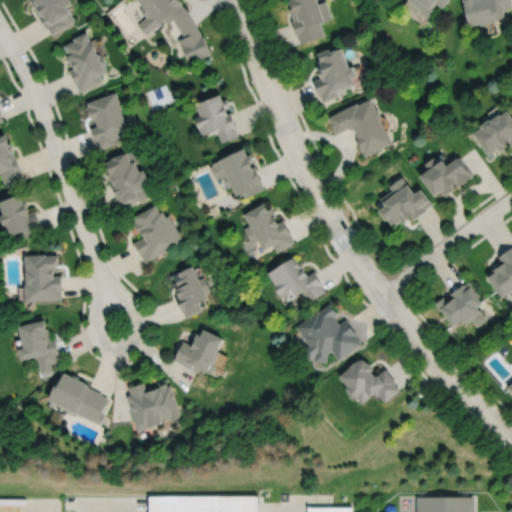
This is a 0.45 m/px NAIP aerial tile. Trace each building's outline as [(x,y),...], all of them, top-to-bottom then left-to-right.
[(37,0),(35,1),(39,8),(39,7),(43,13),(41,14),(49,28),(50,27),(54,32),(75,20),(70,11),(66,4),(70,2),(69,0),(37,0)] [(185,7),(181,3),(182,2),(180,0),(139,0),(144,5),(140,9),(146,16),(138,24),(147,34),(160,22),(160,21),(164,18),(168,23),(173,18),(184,36),(178,38),(189,63),(210,54),(209,53),(211,52),(204,35),(202,36),(200,30),(185,7)] [(292,0),(294,6),(290,8),(294,20),(292,20),(297,35),(298,35),(301,43),(325,34),(321,21),(333,17),(327,0),(323,0),(320,1),(319,0),(292,0)] [(412,0),(423,8),(421,10),(429,16),(433,11),(432,10),(436,5),(442,10),(448,0),(412,0)] [(467,0),(462,1),(464,13),(466,12),(469,24),(480,21),(481,25),(491,23),(490,20),(505,16),(504,11),(511,9),(511,6),(510,0),(467,0)] [(87,31),(73,37),(75,40),(64,45),(68,54),(66,55),(70,63),(72,62),(74,67),(69,69),(76,85),(77,84),(80,91),(103,81),(99,73),(106,70),(108,69),(106,65),(107,64),(103,54),(101,55),(100,52),(98,53),(92,40),(91,40),(87,31)] [(331,47),(319,52),(322,59),(320,60),(323,66),(320,67),(323,76),(313,80),(320,95),(321,95),(324,102),(340,95),(338,91),(357,84),(356,82),(357,81),(355,76),(359,74),(355,64),(352,65),(344,45),(332,50),(331,47)] [(116,91),(87,102),(88,105),(86,106),(90,115),(91,115),(93,121),(95,120),(97,125),(90,128),(95,142),(97,142),(99,149),(117,143),(115,139),(128,135),(126,130),(129,130),(128,127),(129,127),(126,118),(125,118),(121,108),(122,108),(116,91)] [(221,93),(196,103),(200,114),(194,117),(199,128),(200,128),(203,135),(207,133),(208,135),(217,132),(222,142),(239,135),(236,128),(237,127),(231,111),(228,112),(226,108),(231,106),(228,98),(223,100),(221,93)] [(378,109),(373,97),(360,104),(359,102),(329,117),(337,133),(349,128),(356,130),(359,136),(358,136),(360,140),(358,141),(363,151),(363,150),(366,156),(394,142),(388,129),(388,130),(382,118),(383,115),(380,109),(378,109)] [(511,115),(507,109),(501,114),(499,112),(492,117),(491,116),(480,124),(481,126),(472,132),(489,154),(497,148),(499,150),(506,146),(504,144),(509,141),(511,144),(511,115)] [(0,137),(9,134),(11,140),(13,140),(17,151),(15,152),(17,157),(18,156),(24,171),(22,171),(23,174),(21,175),(23,179),(21,180),(21,181),(7,186),(2,171),(0,171),(0,137)] [(210,167),(215,178),(221,176),(222,178),(223,178),(227,187),(232,185),(237,195),(243,192),(246,198),(265,189),(262,182),(263,182),(256,166),(254,167),(252,162),(255,161),(251,153),(248,155),(245,147),(212,163),(213,165),(210,167)] [(127,151),(113,156),(113,157),(111,158),(111,159),(106,161),(109,169),(106,170),(108,179),(111,178),(113,184),(111,184),(116,199),(117,199),(120,207),(152,195),(149,186),(150,185),(144,169),(140,171),(137,163),(141,161),(136,149),(128,152),(127,151)] [(423,175),(436,194),(441,190),(444,195),(454,188),(451,184),(455,182),(458,186),(474,176),(460,157),(459,158),(458,156),(446,165),(441,158),(437,161),(435,157),(426,164),(430,170),(423,175)] [(410,183),(398,192),(396,188),(383,198),(388,205),(381,210),(389,220),(394,226),(401,220),(403,223),(412,216),(415,219),(428,210),(427,208),(434,204),(431,200),(432,200),(423,188),(417,193),(410,183)] [(3,202),(7,214),(3,215),(10,234),(22,230),(25,238),(40,232),(38,226),(40,225),(35,210),(28,212),(26,207),(28,206),(26,199),(23,200),(21,195),(3,202)] [(265,202),(245,213),(251,225),(244,229),(252,244),(259,240),(264,250),(273,245),(277,252),(295,242),(291,235),(292,234),(283,220),(278,222),(276,217),(277,217),(272,207),(269,209),(265,202)] [(133,217),(136,224),(135,225),(139,233),(141,231),(144,237),(134,243),(141,256),(142,256),(146,263),(184,241),(170,215),(166,216),(163,211),(161,212),(156,204),(133,217)] [(488,277),(502,297),(511,290),(511,247),(499,256),(503,263),(492,270),(494,272),(488,277)] [(24,255),(26,284),(23,286),(25,302),(62,299),(61,290),(63,290),(61,275),(53,275),(53,271),(57,270),(56,265),(58,265),(58,254),(46,255),(46,254),(24,255)] [(294,257),(269,273),(276,284),(275,285),(281,296),(283,295),(287,302),(303,292),(310,302),(325,292),(321,286),(323,285),(314,271),(309,275),(300,262),(298,263),(294,257)] [(174,275),(177,282),(173,284),(177,291),(179,296),(175,298),(182,312),(183,311),(186,318),(203,310),(198,302),(208,297),(206,292),(211,290),(205,277),(200,279),(194,266),(174,275)] [(435,303),(441,311),(442,310),(453,326),(461,321),(463,324),(465,322),(466,325),(473,320),(478,327),(487,320),(480,310),(477,307),(482,304),(477,296),(479,295),(469,282),(463,286),(463,284),(450,293),(452,296),(446,301),(443,297),(435,303)] [(331,304),(320,312),(319,310),(296,327),(309,345),(302,350),(310,360),(315,357),(314,361),(327,363),(328,353),(332,350),(340,361),(363,344),(357,336),(358,335),(347,320),(340,324),(334,317),(338,314),(331,304)] [(44,320),(17,327),(23,348),(18,350),(20,360),(36,356),(41,375),(53,372),(51,364),(61,361),(59,354),(60,354),(56,338),(51,340),(48,329),(46,329),(44,320)] [(204,329),(201,336),(197,333),(193,340),(195,341),(192,346),(183,341),(173,360),(195,371),(196,368),(212,375),(216,366),(214,365),(220,352),(218,351),(224,339),(204,329)] [(360,360),(356,363),(351,367),(352,367),(341,377),(350,387),(348,389),(349,390),(347,391),(354,399),(355,398),(356,399),(358,398),(363,404),(372,396),(372,397),(375,395),(376,397),(379,395),(386,403),(401,390),(396,384),(398,383),(386,369),(377,376),(373,372),(376,370),(370,363),(369,363),(367,361),(365,360),(364,360),(362,360),(361,360),(360,360)] [(61,373),(48,401),(65,409),(64,410),(76,416),(77,414),(100,426),(105,415),(102,413),(109,399),(101,395),(102,394),(89,388),(89,387),(86,386),(87,384),(78,380),(79,378),(73,375),(71,377),(64,373),(63,375),(61,373)] [(129,388),(131,396),(127,397),(138,432),(161,425),(162,422),(162,419),(169,417),(169,420),(171,419),(171,421),(179,418),(179,417),(180,416),(171,385),(167,387),(166,384),(157,386),(158,389),(147,392),(144,383),(129,388)] [(150,498),(150,511),(259,511),(259,497),(150,498)] [(473,511),(474,498),(416,498),(416,511),(473,511)]
